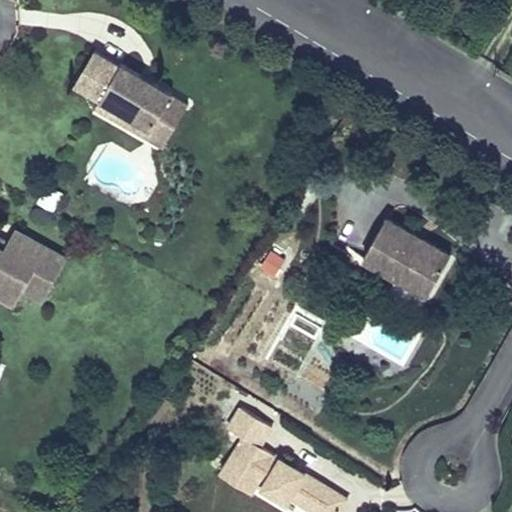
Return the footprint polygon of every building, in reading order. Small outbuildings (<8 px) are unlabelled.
[(152,129),(172,95),(173,93),(154,81),(153,82),(148,84),(138,78),(140,74),(122,63),(121,64),(95,50),(75,84),(101,99),(96,107),(116,119),(120,111),(152,129)] [(153,81),(140,74),(138,78),(148,84),(153,82),(154,81),(153,81)] [(188,103),(172,95),(152,129),(120,111),(116,119),(151,139),(164,146),(188,103)] [(37,202),(53,211),(63,193),(47,184),(37,202)] [(387,217),(364,258),(428,295),(452,254),(387,217)] [(0,292),(17,302),(24,288),(44,299),(66,258),(46,247),(46,248),(31,240),(32,238),(16,230),(4,250),(0,247),(0,292)] [(285,259),(272,251),(262,266),(274,275),(285,259)] [(299,378),(319,326),(290,314),(269,367),(299,378)] [(293,471),(296,467),(260,445),(273,426),(241,406),(229,427),(244,436),(221,473),(252,492),(257,483),(288,502),(291,497),(316,511),(339,511),(348,498),(305,472),(302,476),(293,471)] [(305,472),(296,467),(293,471),(302,476),(305,472)]
